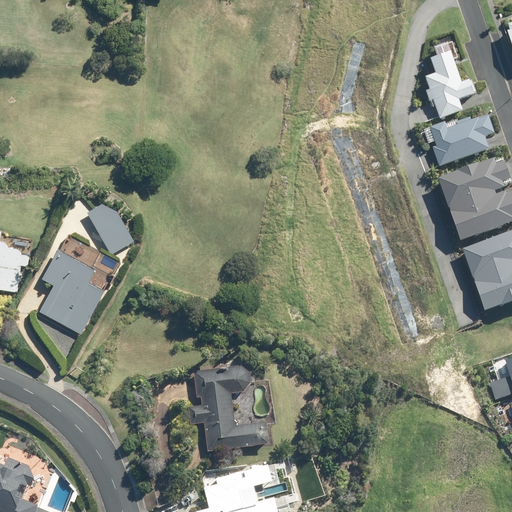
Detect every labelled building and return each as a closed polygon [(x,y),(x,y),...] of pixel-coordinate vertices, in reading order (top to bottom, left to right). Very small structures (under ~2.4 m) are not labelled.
[(508,26),(503,28),(511,51),(511,20),(507,23),(508,26)] [(429,100),(436,120),(459,112),(455,100),(470,94),(466,80),(457,83),(449,62),(455,60),(450,43),(429,50),(432,57),(426,60),(430,74),(422,77),(426,90),(422,92),(425,101),(429,100)] [(430,148),(437,166),(484,149),(479,137),(490,133),(484,116),(443,131),(440,123),(420,131),(425,144),(430,142),(432,147),(430,148)] [(499,193),(495,182),(503,180),(496,161),(488,164),(487,161),(471,167),(470,165),(451,172),(452,174),(435,180),(457,241),(511,221),(511,205),(507,190),(499,193)] [(105,207),(90,215),(114,256),(137,243),(121,215),(105,207)] [(499,306),(511,301),(511,231),(459,250),(480,311),(498,304),(499,306)] [(0,243),(0,269),(2,274),(0,288),(0,289),(1,292),(18,294),(20,292),(24,268),(28,268),(30,267),(31,259),(30,258),(23,257),(23,255),(21,252),(10,250),(10,248),(8,245),(0,243)] [(108,293),(92,284),(99,272),(62,251),(45,282),(57,289),(43,315),(85,337),(108,293)] [(201,399),(206,399),(211,453),(273,447),(270,425),(238,428),(235,395),(247,394),(254,386),(253,375),(245,368),(199,373),(201,399)] [(500,379),(489,383),(494,399),(506,395),(500,379)] [(0,487),(2,488),(0,492),(0,511),(50,511),(40,508),(41,505),(25,499),(32,483),(35,484),(38,477),(32,466),(11,458),(8,466),(0,462),(0,487)]
